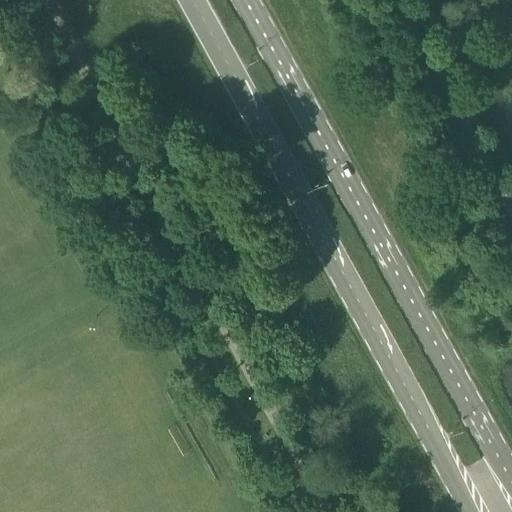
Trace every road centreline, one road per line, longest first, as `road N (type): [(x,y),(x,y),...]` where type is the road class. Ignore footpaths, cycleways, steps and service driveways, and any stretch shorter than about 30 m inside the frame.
road 1 (primary): [(187,0),(471,511)]
road 2 (primary): [(511,477),(245,0)]
